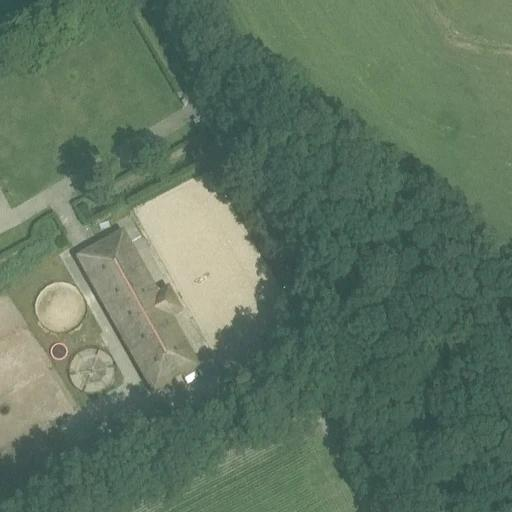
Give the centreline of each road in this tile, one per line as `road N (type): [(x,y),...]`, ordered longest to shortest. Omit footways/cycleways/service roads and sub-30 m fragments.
road 1 (unclassified): [(454,511),(153,0)]
road 2 (unknown): [(206,90),(71,187)]
